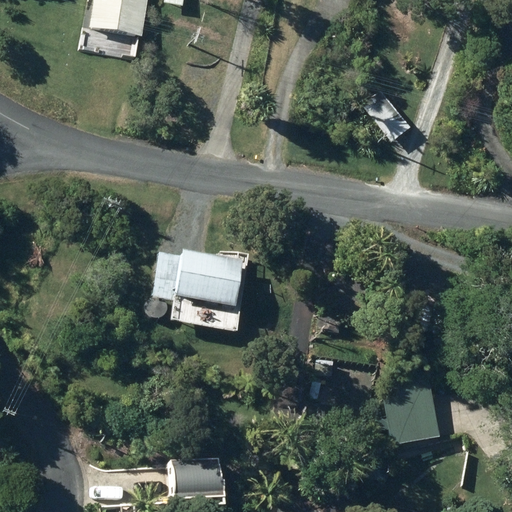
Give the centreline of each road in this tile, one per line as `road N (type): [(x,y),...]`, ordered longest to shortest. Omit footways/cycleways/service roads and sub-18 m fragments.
road 1 (residential): [(511,225),(119,159),(74,148),(0,111)]
road 2 (unclassified): [(0,370),(46,438),(62,511)]
